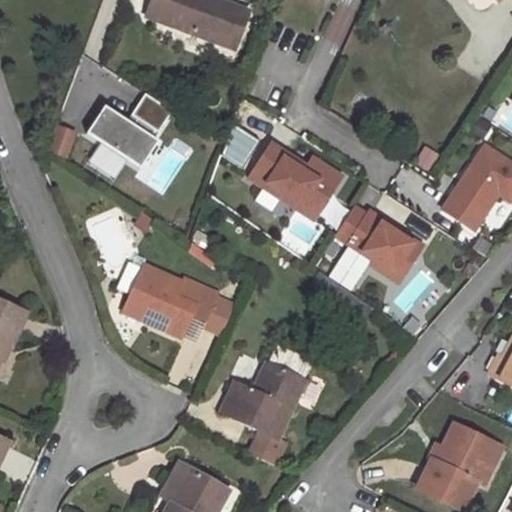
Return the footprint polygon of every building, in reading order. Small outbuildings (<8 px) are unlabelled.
[(247,11),(216,0),(150,0),(145,16),(166,25),(170,30),(177,34),(182,30),(233,49),(247,11)] [(137,79),(132,87),(139,92),(144,83),(137,79)] [(103,106),(85,133),(140,167),(155,140),(148,135),(151,129),(155,131),(167,110),(142,94),(127,119),(133,123),(131,125),(103,106)] [(72,133),(54,126),(45,149),(64,157),(72,133)] [(267,148),(248,179),(314,222),(341,180),(311,159),(302,171),(267,148)] [(511,198),(511,167),(482,148),(442,212),(474,232),(497,195),(509,203),(511,198)] [(422,247),(369,213),(366,217),(354,209),(335,238),(348,246),(345,250),(399,284),(422,247)] [(118,290),(131,296),(142,270),(129,264),(118,290)] [(149,318),(145,325),(179,340),(190,315),(204,321),(201,328),(217,336),(231,306),(214,298),(216,295),(182,280),(181,284),(143,267),(142,270),(131,296),(126,308),(149,318)] [(25,315),(0,302),(0,361),(5,350),(8,352),(25,315)] [(122,315),(145,325),(149,318),(126,308),(122,315)] [(390,321),(376,311),(370,319),(384,330),(390,321)] [(511,351),(506,363),(500,359),(497,358),(488,377),(511,389),(511,337),(508,345),(511,347),(511,351)] [(511,347),(508,345),(500,359),(506,363),(511,351),(511,347)] [(267,365),(302,382),(312,363),(276,346),(267,365)] [(306,383),(302,382),(267,365),(263,363),(250,390),(232,382),(217,413),(256,431),(246,455),(272,467),(283,444),(278,442),(306,383)] [(461,511),(476,483),(494,445),(454,425),(442,451),(436,462),(432,461),(417,490),(460,511),(461,511)] [(503,449),(494,445),(476,483),(484,488),(503,449)] [(429,459),(432,461),(436,462),(442,451),(434,447),(429,459)] [(169,504),(188,469),(179,465),(160,499),(169,504)] [(216,511),(228,492),(188,469),(169,504),(163,511),(216,511)]
